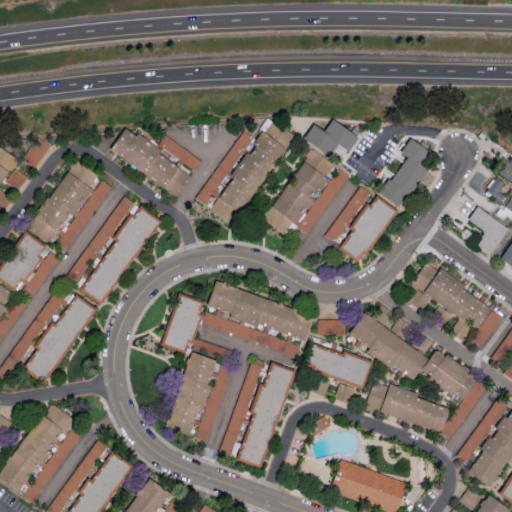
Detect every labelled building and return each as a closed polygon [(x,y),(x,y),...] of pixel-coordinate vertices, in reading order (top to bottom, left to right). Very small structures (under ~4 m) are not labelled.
[(195,200),(234,224),(291,132),(266,117),(254,137),(240,128),(195,200)] [(335,143),(347,150),(357,135),(330,118),(323,130),(311,123),(302,138),(328,154),(335,143)] [(191,173),(123,127),(108,149),(176,196),(191,173)] [(157,144),(194,169),(201,159),(164,134),(157,144)] [(49,145),(37,137),(21,158),(33,167),(49,145)] [(400,207),(424,166),(420,164),(428,149),(408,137),(399,152),(403,154),(379,194),(400,207)] [(0,163),(10,171),(18,159),(0,146),(0,163)] [(346,172),(308,148),(263,220),(283,233),(290,222),(308,233),(346,172)] [(511,181),(511,155),(511,154),(499,173),(511,181)] [(108,184),(97,177),(99,174),(71,157),(28,228),(67,252),(108,184)] [(25,173),(12,168),(5,183),(18,188),(25,173)] [(501,200),(504,194),(498,190),(503,181),(494,176),(485,191),(501,200)] [(334,246),(358,262),(393,209),(375,196),(369,205),(363,201),(369,192),(358,184),(324,235),(336,243),(334,246)] [(511,211),(511,189),(502,204),(511,211)] [(100,303),(157,218),(121,194),(64,279),(100,303)] [(467,218),(483,230),(474,243),(488,253),(507,228),(477,205),(467,218)] [(0,263),(0,279),(13,289),(45,245),(25,230),(0,263)] [(511,236),(499,259),(510,265),(511,261),(511,236)] [(57,256),(47,250),(21,292),(32,298),(57,256)] [(475,328),(489,306),(460,288),(463,284),(425,259),(409,284),(416,289),(408,301),(421,309),(429,298),(475,328)] [(296,353),(299,343),(302,343),(311,311),(212,282),(205,304),(216,307),(214,314),(204,311),(200,325),(296,353)] [(0,338),(23,302),(17,298),(10,308),(3,304),(11,291),(0,284),(0,338)] [(160,344),(182,352),(186,339),(191,340),(200,312),(197,311),(201,301),(177,293),(160,344)] [(93,307),(72,294),(23,369),(43,383),(93,307)] [(392,311),(378,302),(369,315),(383,324),(392,311)] [(470,337),(480,344),(500,315),(490,309),(470,337)] [(47,316),(38,310),(0,365),(0,368),(8,374),(47,316)] [(444,446),(486,382),(434,348),(429,356),(361,312),(348,332),(367,344),(363,350),(389,367),(391,365),(413,379),(417,372),(459,399),(448,415),(391,378),(385,387),(375,381),(366,395),(444,446)] [(407,322),(397,316),(391,326),(401,332),(407,322)] [(343,333),(344,319),(317,318),(316,333),(343,333)] [(511,325),(489,356),(502,365),(499,370),(511,379),(511,325)] [(431,340),(423,335),(416,347),(424,351),(431,340)] [(227,362),(232,351),(196,337),(192,347),(227,362)] [(360,385),(368,361),(344,353),(343,355),(310,344),(303,366),(360,385)] [(229,368),(219,364),(217,373),(211,371),(214,359),(188,351),(164,426),(188,434),(191,423),(197,425),(193,437),(206,441),(229,368)] [(261,361),(250,357),(218,451),(230,455),(261,361)] [(237,460),(260,467),(291,370),(267,363),(237,460)] [(324,395),(328,381),(316,378),(312,392),(324,395)] [(333,398),(349,402),(353,386),(337,383),(333,398)] [(511,451),(511,406),(496,396),(456,456),(469,466),(466,471),(489,486),(511,451)] [(0,470),(0,480),(20,494),(20,495),(33,503),(83,425),(50,404),(42,415),(37,412),(0,470)] [(10,422),(0,413),(0,433),(1,435),(10,422)] [(305,427),(311,436),(329,424),(324,415),(305,427)] [(44,510),(46,511),(57,511),(106,446),(96,439),(44,510)] [(70,511),(96,511),(127,461),(108,450),(70,511)] [(395,511),(406,481),(340,460),(330,492),(392,511),(395,511)] [(511,472),(511,473),(498,493),(511,502),(511,472)] [(154,511),(168,491),(145,476),(121,511),(154,511)] [(480,495),(466,487),(459,500),(473,508),(480,495)] [(473,511),(501,511),(505,507),(486,493),(473,511)] [(177,511),(184,505),(174,497),(162,511),(177,511)] [(194,511),(216,511),(201,502),(194,511)]
